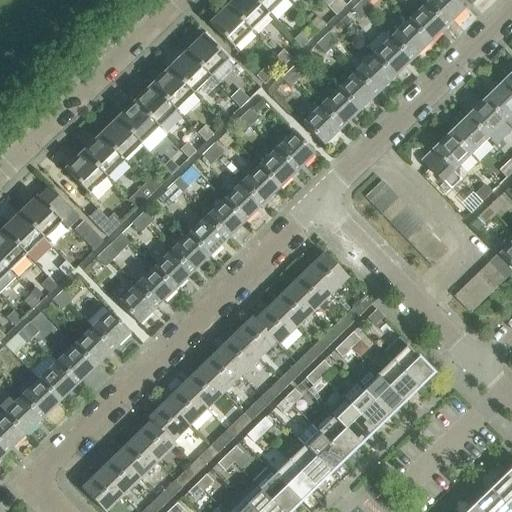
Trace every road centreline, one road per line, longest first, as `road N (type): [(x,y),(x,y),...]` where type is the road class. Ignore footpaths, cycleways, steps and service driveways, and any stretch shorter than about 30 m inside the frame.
road 1 (residential): [(62,511),(33,482),(321,199)]
road 2 (residential): [(321,199),(511,11)]
road 3 (residential): [(0,170),(177,0)]
road 4 (residential): [(472,363),(321,199)]
